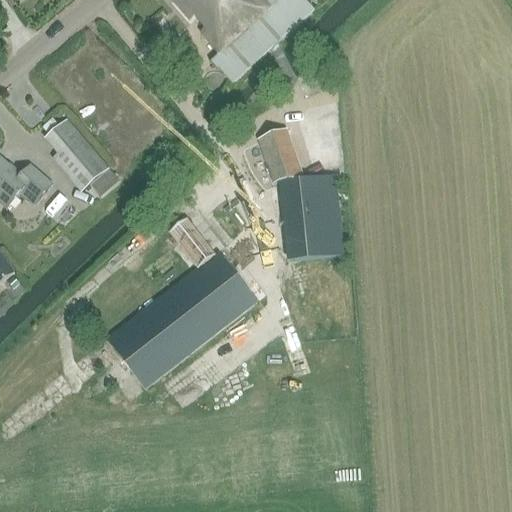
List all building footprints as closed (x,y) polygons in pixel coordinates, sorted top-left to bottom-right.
[(231,86),(314,13),(302,0),(170,0),(190,23),(195,19),(206,32),(201,36),(219,56),(210,64),(217,72),(218,71),(231,86)] [(168,44),(186,27),(177,18),(159,35),(168,44)] [(85,193),(109,173),(67,123),(47,140),(60,155),(56,159),(85,193)] [(273,187),(282,184),(302,177),(286,132),(258,142),(273,187)] [(232,151),(239,190),(258,187),(251,148),(232,151)] [(37,208),(52,189),(29,170),(22,180),(0,161),(0,207),(7,213),(22,195),(37,208)] [(336,179),(282,184),(290,264),(345,259),(336,179)] [(215,257),(211,252),(187,221),(169,235),(178,246),(174,249),(193,273),(106,341),(145,392),(257,305),(218,254),(215,257)] [(0,285),(14,275),(0,256),(0,285)]
